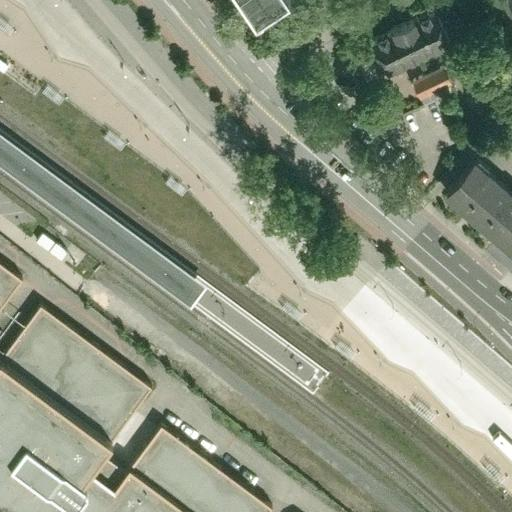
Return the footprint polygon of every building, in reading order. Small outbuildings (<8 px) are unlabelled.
[(451,56),(434,10),(387,26),(391,39),(372,46),(384,79),(451,56)] [(442,67),(415,82),(422,96),(449,81),(442,67)] [(3,134),(0,137),(0,162),(192,304),(207,284),(3,134)] [(511,190),(477,160),(446,196),(511,252),(511,190)] [(0,511),(263,511),(272,501),(162,418),(126,465),(102,447),(151,382),(41,300),(0,355),(0,303),(22,274),(0,257),(0,511)]
